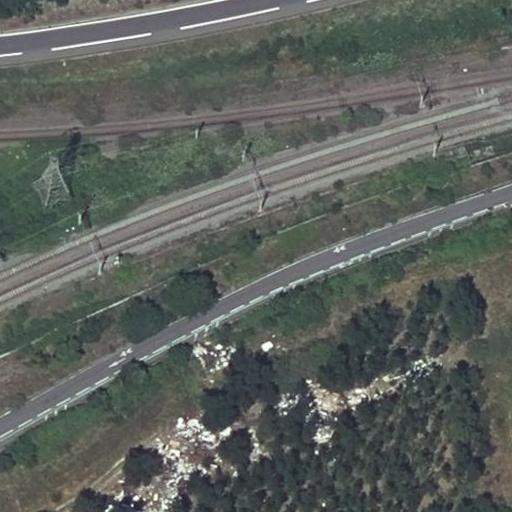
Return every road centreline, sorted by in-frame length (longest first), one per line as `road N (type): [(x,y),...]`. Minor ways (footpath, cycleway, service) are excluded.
road 1 (unclassified): [(511,192),(249,293),(0,425)]
road 2 (motorway): [(0,44),(267,0)]
